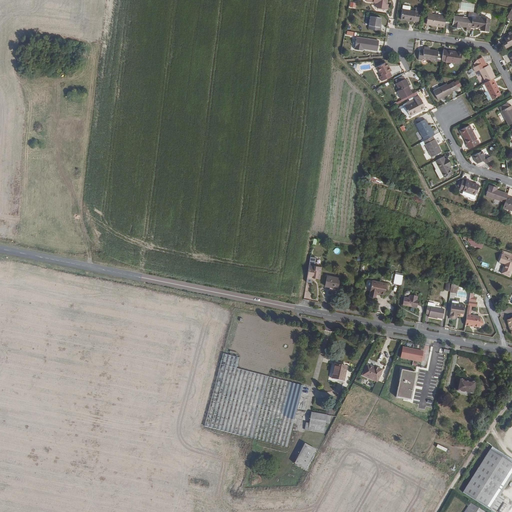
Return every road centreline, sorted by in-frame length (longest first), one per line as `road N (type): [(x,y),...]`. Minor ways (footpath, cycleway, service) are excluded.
road 1 (tertiary): [(511,352),(0,248)]
road 2 (track): [(346,0),(339,55),(386,111),(475,273),(505,351)]
road 3 (track): [(264,484),(296,449),(330,315)]
road 4 (residential): [(396,41),(412,34),(484,45),(511,87)]
road 5 (track): [(511,397),(436,511)]
